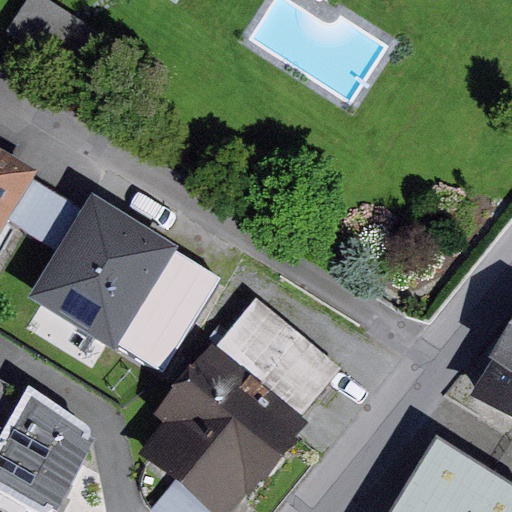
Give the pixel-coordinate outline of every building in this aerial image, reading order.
[(58,0),(48,0),(27,33),(97,79),(122,41),(58,0)] [(49,183),(0,152),(0,261),(0,262),(24,223),(49,183)] [(106,218),(49,183),(24,223),(81,258),(106,218)] [(195,255),(114,205),(106,218),(81,258),(54,303),(136,352),(195,255)] [(275,305),(210,383),(290,450),(356,372),(275,305)] [(511,376),(494,404),(511,415),(511,376)] [(0,489),(38,511),(60,511),(61,511),(72,511),(108,450),(100,446),(104,438),(0,377),(0,489)] [(265,502),(301,459),(290,450),(210,383),(182,417),(191,425),(164,457),(229,511),(237,511),(254,492),(265,502)] [(511,511),(511,484),(458,450),(419,511),(511,511)] [(213,511),(186,489),(166,511),(213,511)]
